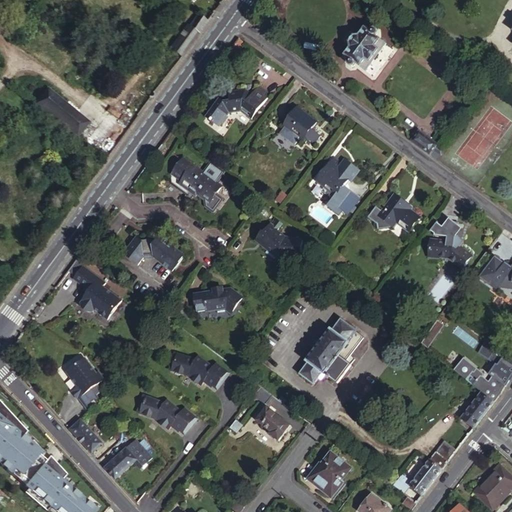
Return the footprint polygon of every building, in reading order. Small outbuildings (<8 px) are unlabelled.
[(182,57),(208,23),(199,16),(190,27),(188,25),(170,48),(182,57)] [(380,40),(375,37),(377,33),(378,32),(377,31),(376,30),(375,30),(373,30),(371,33),(366,30),(361,38),(357,37),(350,47),(351,49),(345,57),(352,62),(350,63),(348,64),(348,66),(349,68),(350,69),(352,69),(354,68),(355,66),(354,64),(359,67),(365,72),(370,65),(380,53),(386,45),(380,40)] [(245,42),(239,38),(232,49),(238,53),(245,43),(245,42)] [(221,122),(223,119),(230,111),(232,108),(244,106),(255,114),(274,90),(262,81),(255,89),(249,85),(249,84),(247,84),(246,85),(232,87),(232,95),(227,96),(222,93),(208,112),(221,122)] [(77,140),(90,123),(48,89),(35,105),(77,140)] [(286,126),(293,131),(302,138),(300,140),(303,143),(307,138),(315,144),(322,135),(314,129),(319,123),(299,108),(286,126)] [(293,131),(290,136),(298,143),(300,140),(302,138),(293,131)] [(435,147),(436,146),(419,132),(413,140),(412,141),(430,155),(433,151),(435,147)] [(435,147),(433,151),(430,155),(437,160),(438,160),(439,158),(443,153),(435,147)] [(349,158),(341,151),(335,158),(337,159),(324,175),(331,181),(328,185),(336,192),(337,190),(340,192),(333,200),(343,208),(354,195),(352,194),(358,186),(350,180),(355,174),(357,175),(365,165),(352,155),(349,158)] [(195,182),(201,187),(200,189),(207,195),(208,202),(216,208),(225,196),(218,190),(225,181),(187,153),(173,171),(175,177),(190,189),(194,184),(195,182)] [(354,195),(360,188),(358,186),(352,194),(354,195)] [(414,207),(397,194),(384,212),(377,207),(369,218),(378,225),(379,230),(392,229),(394,225),(397,227),(400,224),(411,232),(423,218),(412,210),(414,207)] [(269,233),(268,240),(281,252),(284,252),(285,254),(297,254),(297,235),(289,235),(281,228),(283,226),(275,219),(265,230),(269,233)] [(443,236),(443,237),(449,238),(448,242),(432,240),(429,257),(439,258),(439,257),(451,259),(464,268),(475,256),(464,247),(459,244),(456,243),(457,239),(459,240),(459,236),(461,226),(461,223),(455,222),(450,221),(446,220),(445,229),(438,227),(437,235),(443,236)] [(436,236),(443,237),(443,236),(437,235),(438,227),(445,229),(440,224),(433,232),(436,236)] [(186,249),(161,230),(158,233),(148,233),(135,234),(124,249),(138,260),(143,252),(156,252),(174,265),(186,249)] [(459,244),(464,247),(467,242),(459,236),(459,240),(457,239),(456,243),(459,244)] [(511,265),(511,264),(505,260),(503,262),(496,257),(482,275),(499,287),(501,285),(504,287),(511,276),(511,265)] [(103,285),(106,281),(83,264),(73,277),(86,287),(87,288),(88,286),(91,288),(87,293),(80,301),(82,306),(87,310),(92,310),(93,308),(107,318),(121,299),(103,285)] [(226,291),(226,286),(206,288),(208,305),(216,305),(217,308),(226,307),(226,303),(227,302),(230,305),(234,308),(245,294),(234,285),(230,291),(226,291)] [(357,332),(342,320),(332,333),(331,332),(308,362),(309,363),(301,375),(314,385),(324,373),(337,384),(352,365),(347,362),(365,339),(356,333),(357,332)] [(216,388),(227,371),(215,363),(212,367),(196,356),(194,359),(177,352),(171,369),(189,376),(189,377),(192,379),(191,380),(196,384),(197,383),(200,384),(202,381),(203,379),(210,384),(216,388)] [(96,384),(103,378),(97,370),(95,372),(83,357),(65,371),(77,386),(71,391),(77,399),(78,398),(96,384)] [(465,360),(460,365),(486,386),(499,396),(505,387),(495,379),(492,383),(483,376),(484,374),(465,360)] [(486,386),(460,365),(456,371),(476,388),(482,392),(486,386)] [(492,373),(503,383),(510,376),(500,365),(492,373)] [(101,389),(96,384),(78,398),(82,403),(95,394),(101,389)] [(462,419),(474,429),(499,396),(486,386),(482,392),(462,419)] [(264,390),(258,399),(267,405),(273,396),(264,390)] [(89,411),(100,400),(95,394),(82,403),(89,411)] [(146,396),(143,395),(137,412),(139,413),(146,396)] [(183,434),(196,418),(184,408),(181,412),(166,399),(163,403),(146,396),(139,413),(158,420),(158,421),(161,423),(160,424),(165,428),(165,427),(168,429),(171,425),(172,424),(179,430),(183,434)] [(69,482),(0,405),(0,468),(52,511),(97,511),(66,486),(69,482)] [(288,425),(265,407),(254,421),(268,432),(267,434),(275,440),(288,425)] [(69,429),(91,453),(101,443),(80,420),(69,429)] [(239,425),(234,421),(228,429),(233,433),(239,425)] [(137,440),(127,448),(110,464),(105,468),(115,479),(134,462),(137,459),(143,465),(152,457),(137,440)] [(448,462),(457,451),(444,441),(435,451),(448,462)] [(435,451),(429,459),(442,470),(448,462),(435,451)] [(350,469),(331,454),(310,480),(330,495),(350,469)] [(104,459),(100,463),(105,468),(110,464),(104,459)] [(143,465),(137,459),(134,462),(140,468),(143,465)] [(407,486),(421,497),(442,470),(429,459),(407,486)] [(475,493),(494,510),(511,489),(511,476),(500,466),(475,493)] [(397,479),(392,486),(400,492),(402,489),(405,485),(397,479)] [(386,511),(388,509),(370,494),(356,510),(358,511),(386,511)] [(400,501),(411,510),(416,503),(405,495),(400,501)] [(235,499),(228,507),(234,511),(240,511),(245,506),(235,499)]
